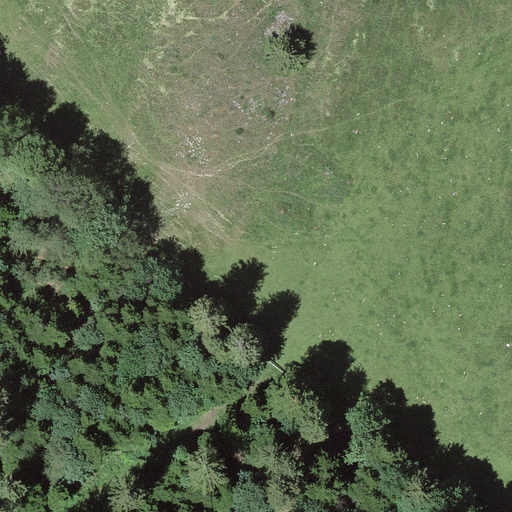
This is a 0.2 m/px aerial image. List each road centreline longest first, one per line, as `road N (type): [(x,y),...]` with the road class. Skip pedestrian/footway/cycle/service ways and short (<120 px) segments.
road 1 (track): [(169,442),(283,352)]
road 2 (track): [(169,442),(71,511)]
